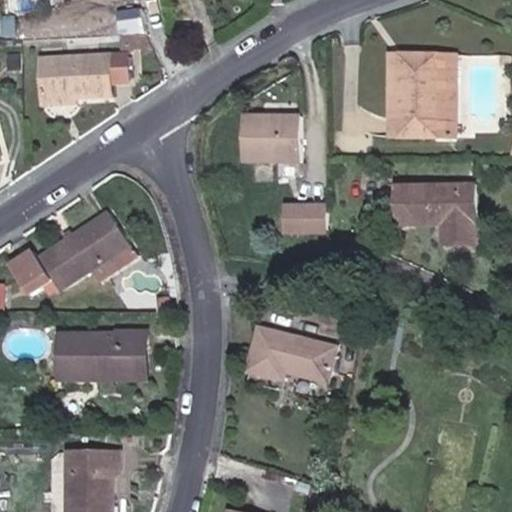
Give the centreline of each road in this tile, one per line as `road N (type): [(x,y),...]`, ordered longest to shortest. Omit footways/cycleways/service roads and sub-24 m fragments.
road 1 (residential): [(185,511),(203,438),(215,323),(189,208),(155,124)]
road 2 (unknown): [(207,284),(388,286),(511,310)]
road 3 (residential): [(155,124),(314,19),(365,0)]
road 4 (residential): [(0,230),(155,124)]
